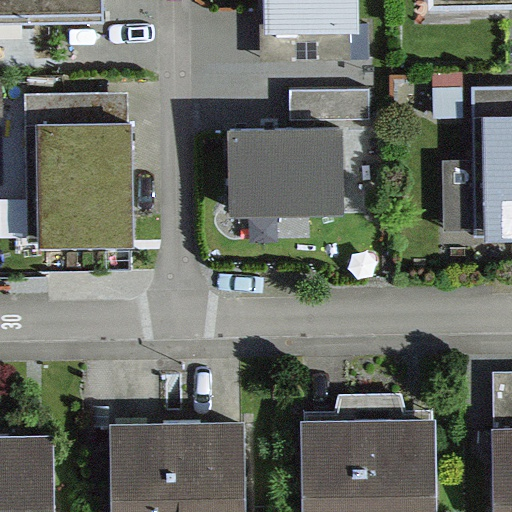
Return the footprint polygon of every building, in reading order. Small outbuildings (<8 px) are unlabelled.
[(104,0),(0,0),(0,16),(104,16),(104,0)] [(360,0),(266,0),(268,50),(362,48),(360,0)] [(511,97),(477,98),(481,248),(511,247),(511,97)] [(133,99),(37,101),(41,253),(136,251),(133,99)] [(353,121),(225,126),(229,230),(357,226),(353,121)] [(436,511),(434,423),(301,428),(303,511),(436,511)] [(240,511),(237,432),(113,437),(115,511),(240,511)] [(511,511),(511,439),(496,439),(497,511),(511,511)] [(52,511),(51,442),(0,443),(0,511),(52,511)]
